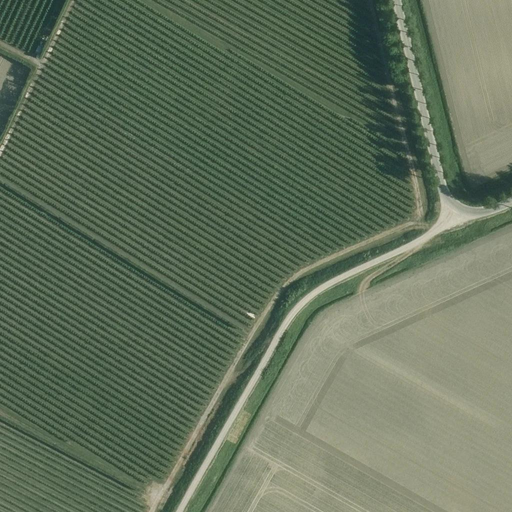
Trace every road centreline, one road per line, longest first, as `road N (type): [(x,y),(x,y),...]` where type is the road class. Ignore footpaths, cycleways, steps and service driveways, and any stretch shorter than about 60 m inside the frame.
road 1 (track): [(179,511),(297,306),(424,237),(456,207)]
road 2 (unclassified): [(511,198),(479,211),(456,207),(444,193),(396,0)]
